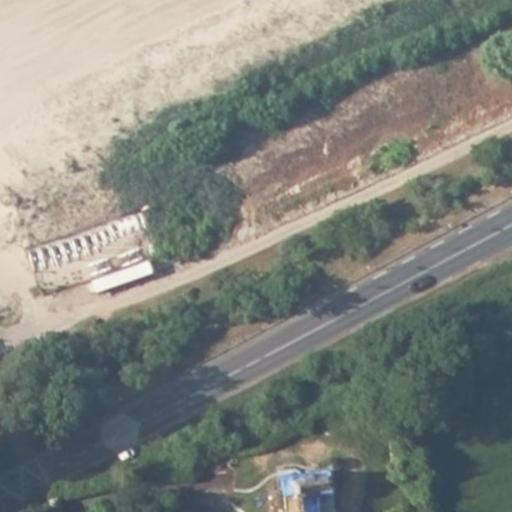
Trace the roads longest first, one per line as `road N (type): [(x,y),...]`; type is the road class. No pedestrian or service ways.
road 1 (secondary): [(0,501),(270,346),(511,224)]
road 2 (track): [(511,124),(258,243),(115,301),(0,334)]
